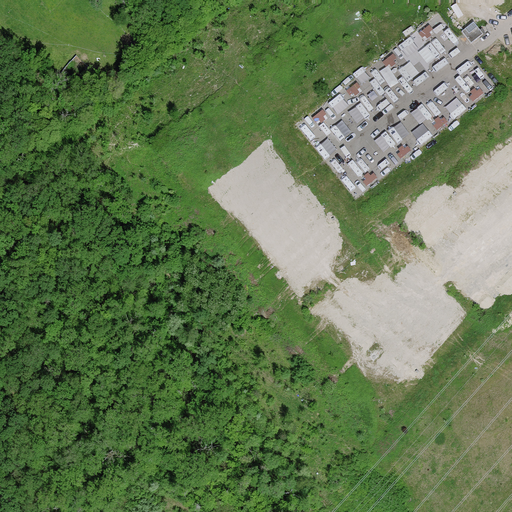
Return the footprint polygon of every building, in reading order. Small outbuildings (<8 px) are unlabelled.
[(461,31),(471,43),(483,33),(477,26),(469,33),(465,28),(461,31)] [(429,27),(420,34),(423,38),(432,31),(429,27)] [(384,62),(387,67),(396,59),(393,55),(384,62)] [(401,66),(408,78),(422,70),(415,58),(401,66)] [(454,84),(461,99),(472,95),(465,79),(454,84)] [(348,91),(351,95),(360,88),(357,84),(348,91)] [(471,97),(474,101),(483,94),(480,90),(471,97)] [(314,118),(317,123),(326,115),(323,111),(314,118)] [(334,127),(343,137),(354,128),(344,117),(334,127)] [(435,125),(438,130),(447,123),(444,118),(435,125)] [(406,122),(396,129),(404,141),(415,134),(406,122)] [(415,132),(426,144),(437,134),(427,122),(415,132)] [(316,141),(324,151),(335,142),(327,133),(316,141)] [(408,147),(399,154),(403,159),(412,151),(408,147)] [(346,180),(357,171),(349,160),(338,169),(346,180)] [(373,174),(364,182),(368,186),(377,179),(373,174)]
